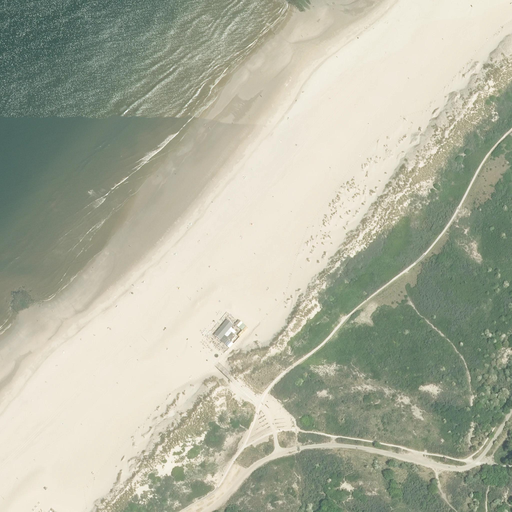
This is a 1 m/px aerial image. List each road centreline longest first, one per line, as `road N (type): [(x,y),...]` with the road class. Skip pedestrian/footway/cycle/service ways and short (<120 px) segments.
road 1 (unknown): [(436,468),(352,450),(299,452),(256,467),(209,511)]
road 2 (unknown): [(455,511),(436,468),(476,467),(511,431)]
